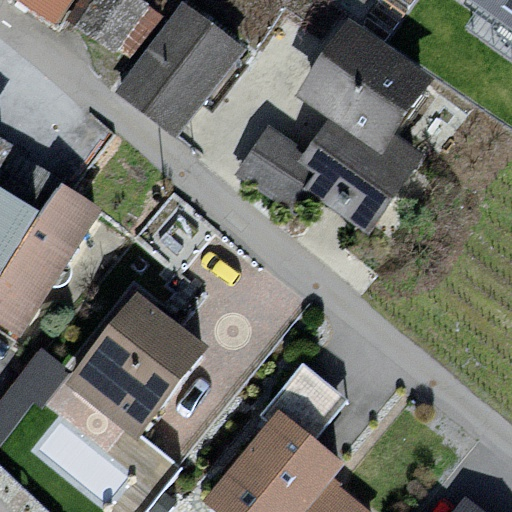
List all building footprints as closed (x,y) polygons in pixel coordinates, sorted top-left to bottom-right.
[(53,0),(25,0),(43,13),(53,0)] [(511,0),(452,0),(511,39),(511,0)] [(225,56),(167,12),(101,97),(160,141),(225,56)] [(410,74),(329,24),(279,105),(310,125),(294,151),(256,128),(222,182),(290,224),(302,206),(357,240),(408,159),(371,136),(410,74)] [(0,273),(58,176),(0,142),(0,273)] [(61,183),(0,281),(0,325),(22,339),(103,208),(61,183)] [(186,352),(117,300),(50,388),(119,440),(186,352)] [(0,451),(2,453),(66,359),(40,342),(0,400),(0,451)] [(329,464),(261,412),(184,511),(362,511),(318,478),(329,464)] [(495,511),(467,489),(448,511),(495,511)]
